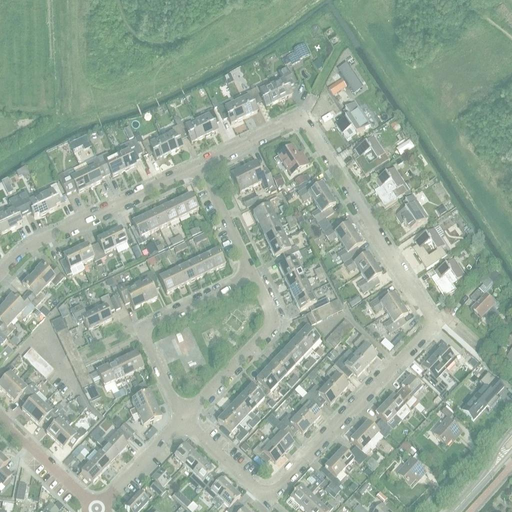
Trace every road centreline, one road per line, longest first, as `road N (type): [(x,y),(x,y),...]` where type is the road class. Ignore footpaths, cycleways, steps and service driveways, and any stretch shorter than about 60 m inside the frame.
road 1 (residential): [(203,162),(291,120),(309,127),(435,322),(271,493),(258,490),(182,419)]
road 2 (residential): [(0,271),(40,238),(203,162)]
road 3 (residential): [(182,419),(142,327),(253,272)]
road 4 (residential): [(182,419),(274,319),(253,272)]
road 5 (unknown): [(120,0),(136,34),(158,41),(237,0)]
road 6 (residential): [(96,509),(0,417)]
road 7 (residential): [(96,509),(182,419)]
road 8 (residential): [(253,272),(203,162)]
